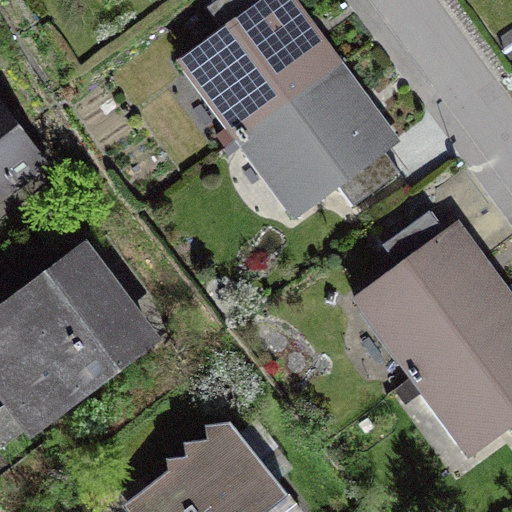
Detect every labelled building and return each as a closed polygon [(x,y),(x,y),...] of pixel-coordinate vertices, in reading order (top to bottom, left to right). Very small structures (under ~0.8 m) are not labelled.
[(281,0),(263,0),(180,62),(236,138),(332,67),(281,0)] [(332,67),(236,138),(292,214),(388,143),(332,67)] [(0,115),(0,188),(35,163),(0,115)] [(506,304),(451,229),(354,299),(409,374),(506,304)] [(85,250),(0,313),(0,377),(34,423),(80,389),(84,393),(129,359),(126,355),(150,337),(85,250)] [(511,418),(511,312),(506,304),(409,374),(466,452),(511,418)] [(136,495),(121,476),(75,511),(243,511),(244,511),(243,511),(264,511),(287,494),(230,421),(205,423),(208,438),(183,441),(186,455),(166,457),(168,469),(136,495)]
